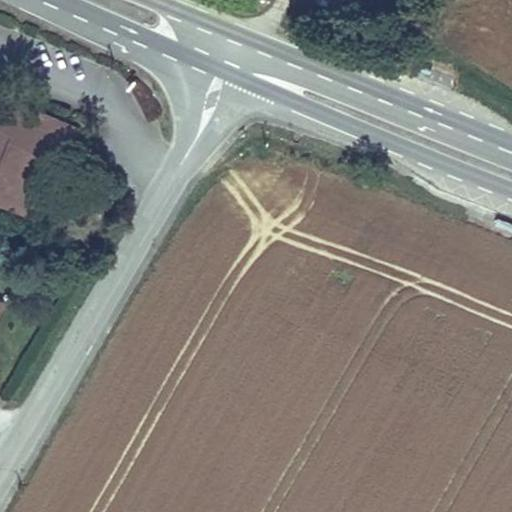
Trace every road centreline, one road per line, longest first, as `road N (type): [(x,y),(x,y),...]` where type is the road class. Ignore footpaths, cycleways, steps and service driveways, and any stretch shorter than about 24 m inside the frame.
road 1 (tertiary): [(0,463),(182,162)]
road 2 (primary): [(511,143),(240,34)]
road 3 (primary): [(250,80),(511,190)]
road 4 (primary): [(63,0),(196,57)]
